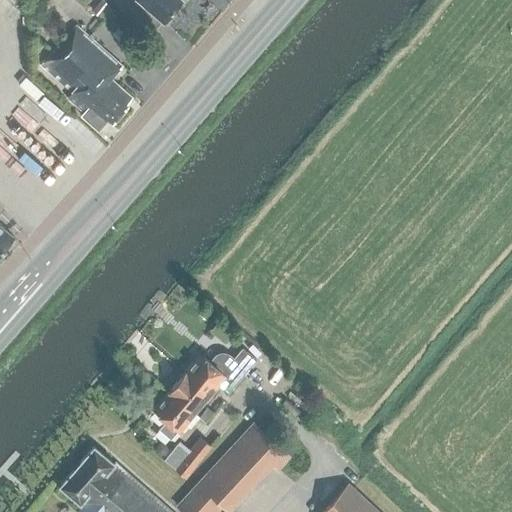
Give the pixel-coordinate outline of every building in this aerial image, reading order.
[(137,0),(136,1),(163,24),(181,3),(177,0),(137,0)] [(75,28),(41,66),(72,94),(68,99),(84,113),(81,117),(97,132),(107,121),(112,126),(127,109),(125,107),(131,101),(109,81),(121,68),(75,28)] [(0,256),(13,241),(0,229),(0,256)] [(184,374),(210,397),(218,388),(227,395),(256,361),(242,349),(233,360),(230,358),(226,356),(219,356),(215,357),(210,364),(200,355),(184,374)] [(184,374),(168,393),(195,415),(210,397),(184,374)] [(179,434),(195,415),(168,393),(152,411),(165,422),(158,431),(170,441),(177,433),(179,434)] [(207,408),(199,418),(205,422),(213,413),(207,408)] [(253,425),(176,508),(180,511),(216,511),(222,506),(228,511),(229,511),(271,467),(277,473),(290,459),(253,425)] [(179,443),(163,462),(184,479),(210,447),(199,438),(189,451),(179,443)] [(155,448),(155,452),(159,455),(163,456),(167,451),(167,447),(163,444),(159,444),(155,448)] [(94,450),(60,489),(80,507),(75,511),(168,511),(115,466),(113,468),(94,450)] [(376,511),(350,486),(325,511),(376,511)]
